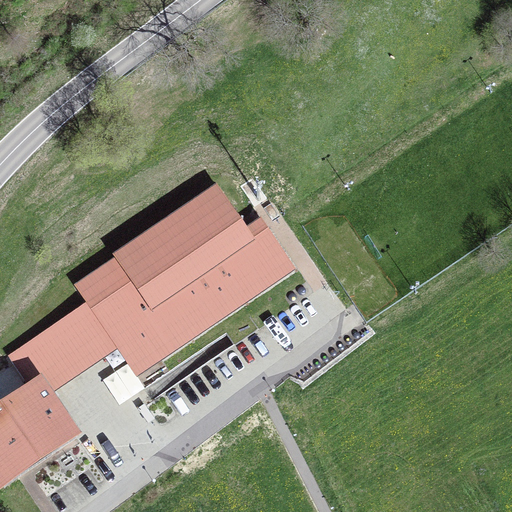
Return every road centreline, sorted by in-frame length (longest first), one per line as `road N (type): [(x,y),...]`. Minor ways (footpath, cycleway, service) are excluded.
road 1 (residential): [(93,511),(349,315)]
road 2 (secondary): [(200,0),(62,104),(0,164)]
